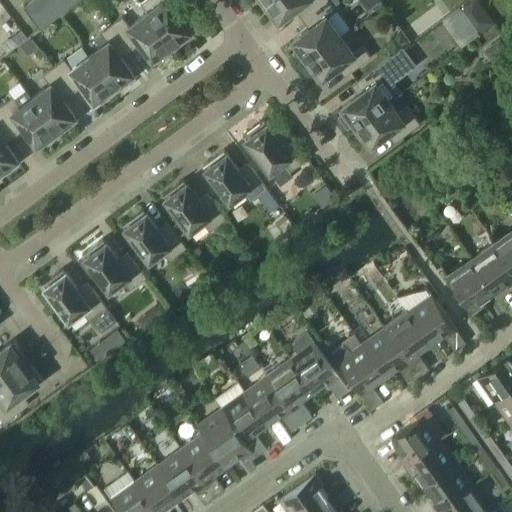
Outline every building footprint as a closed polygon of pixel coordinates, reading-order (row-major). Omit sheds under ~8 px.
[(40,28),(54,18),(40,0),(30,0),(23,6),(40,28)] [(40,0),(54,18),(68,7),(61,0),(40,0)] [(142,0),(140,2),(147,11),(174,48),(194,34),(174,8),(184,1),(183,0),(142,0)] [(264,0),(261,3),(275,23),(301,4),(308,13),(325,0),(264,0)] [(315,23),(289,42),(304,61),(340,34),(349,27),(336,9),(334,6),(329,0),(325,0),(308,13),(315,23)] [(380,0),(365,0),(363,2),(370,11),(383,2),(380,0)] [(467,24),(475,36),(494,22),(486,10),(467,24)] [(174,48),(147,11),(129,25),(122,15),(111,23),(126,43),(136,36),(155,62),(174,48)] [(101,46),(89,54),(116,91),(136,76),(117,51),(126,43),(111,23),(100,31),(102,34),(96,39),(101,46)] [(408,41),(400,31),(395,35),(393,42),(398,49),(408,41)] [(340,34),(304,61),(318,81),(343,62),(350,71),(371,56),(363,45),(353,52),(340,34)] [(494,42),(502,52),(491,60),(498,70),(511,59),(511,54),(500,38),(494,42)] [(352,98),(338,108),(342,113),(339,115),(347,127),(350,125),(353,128),(389,101),(399,94),(391,83),(416,65),(402,46),(377,65),(357,80),(345,89),(352,98)] [(116,91),(89,54),(71,67),(64,58),(53,66),(68,86),(78,79),(97,105),(116,91)] [(68,86),(53,66),(42,74),(50,83),(31,97),(58,134),(78,119),(59,93),(68,86)] [(0,104),(0,114),(10,129),(20,122),(39,148),(58,134),(31,97),(26,89),(15,98),(13,95),(0,104)] [(389,101),(353,128),(367,147),(392,128),(400,138),(420,123),(407,105),(397,112),(389,101)] [(10,129),(0,114),(0,175),(0,176),(20,162),(1,136),(10,129)] [(290,171),(307,158),(292,137),(283,145),(264,119),(243,134),(280,185),(293,175),(290,171)] [(224,149),(203,164),(229,200),(242,191),(249,201),(267,187),(252,167),(243,174),(224,149)] [(202,204),(184,178),(163,194),(189,230),(202,220),(209,230),(227,217),(212,197),(202,204)] [(162,234),(143,208),(122,223),(149,260),(162,250),(169,260),(187,247),(172,226),(162,234)] [(511,224),(493,239),(511,266),(511,224)] [(122,263),(103,238),(82,253),(109,289),(122,280),(129,289),(146,276),(131,256),(122,263)] [(511,266),(493,239),(470,255),(493,287),(506,278),(509,283),(511,280),(511,266)] [(493,287),(470,255),(445,272),(472,309),(483,301),(480,296),(493,287)] [(81,293),(63,267),(42,283),(68,319),(81,310),(88,319),(91,317),(101,332),(117,320),(91,286),(81,293)] [(362,296),(355,286),(352,288),(359,298),(362,296)] [(431,292),(407,308),(430,341),(443,332),(454,349),(460,345),(448,328),(454,324),(431,292)] [(155,319),(167,311),(160,301),(149,310),(155,319)] [(430,341),(407,308),(384,325),(407,357),(430,341)] [(384,325),(361,341),(384,374),(396,365),(407,357),(384,325)] [(125,339),(117,328),(108,335),(116,346),(125,339)] [(296,351),(290,356),(312,389),(326,379),(337,396),(348,388),(306,329),(295,337),(293,347),(296,351)] [(0,378),(28,358),(14,339),(0,349),(0,378)] [(252,351),(244,340),(239,343),(247,354),(252,351)] [(382,400),(370,383),(384,374),(361,341),(350,348),(342,342),(331,350),(360,391),(365,387),(377,404),(382,400)] [(429,367),(419,353),(413,357),(423,371),(429,367)] [(493,400),(511,386),(511,358),(509,353),(476,376),(493,400)] [(312,389),(290,356),(266,372),(301,421),(312,414),(300,398),(312,389)] [(42,378),(28,358),(0,378),(0,416),(3,421),(23,406),(16,397),(42,378)] [(217,362),(224,372),(230,368),(224,360),(222,358),(217,362)] [(404,364),(399,368),(408,381),(414,378),(404,364)] [(266,372),(243,388),(266,421),(279,412),(291,428),(301,421),(266,372)] [(181,396),(186,392),(180,383),(175,387),(181,396)] [(511,386),(493,400),(509,423),(511,421),(511,386)] [(243,388),(220,405),(249,446),(254,442),(260,451),(265,447),(253,430),(266,421),(243,388)] [(469,417),(475,413),(463,397),(458,400),(469,417)] [(447,408),(459,424),(465,420),(453,404),(447,408)] [(196,422),(202,430),(203,429),(226,462),(239,453),(251,470),(256,466),(244,449),(249,446),(220,405),(196,422)] [(154,410),(152,407),(146,411),(148,414),(149,417),(156,412),(154,410)] [(409,460),(441,437),(424,413),(392,436),(409,460)] [(469,417),(481,433),(486,429),(475,413),(469,417)] [(465,420),(459,424),(470,440),(476,436),(465,420)] [(213,471),(226,462),(203,429),(202,430),(180,446),(203,479),(207,475),(219,492),(225,488),(213,471)] [(457,460),(441,437),(409,460),(425,483),(457,460)] [(491,446),(502,463),(508,459),(496,442),(491,446)] [(180,446),(157,462),(180,495),(193,486),(204,502),(210,498),(198,482),(203,479),(180,446)] [(83,463),(91,457),(90,455),(86,450),(78,456),(82,461),(83,463)] [(480,454),(491,470),(497,466),(485,450),(480,454)] [(502,463),(511,476),(511,464),(508,459),(502,463)] [(425,483),(441,506),(474,483),(457,460),(425,483)] [(157,462),(134,478),(157,511),(161,508),(164,511),(172,511),(167,504),(180,495),(157,462)] [(497,466),(491,470),(503,486),(508,483),(497,466)] [(278,498),(287,511),(308,511),(327,499),(310,475),(278,498)] [(155,511),(157,511),(134,478),(110,495),(121,511),(155,511)] [(60,481),(50,488),(55,495),(65,488),(60,481)] [(481,511),(490,506),(489,505),(474,483),(441,506),(445,511),(481,511)] [(308,511),(336,511),(327,499),(308,511)] [(490,506),(481,511),(506,511),(498,499),(489,505),(490,506)] [(269,511),(263,503),(251,511),(252,511),(269,511)]
